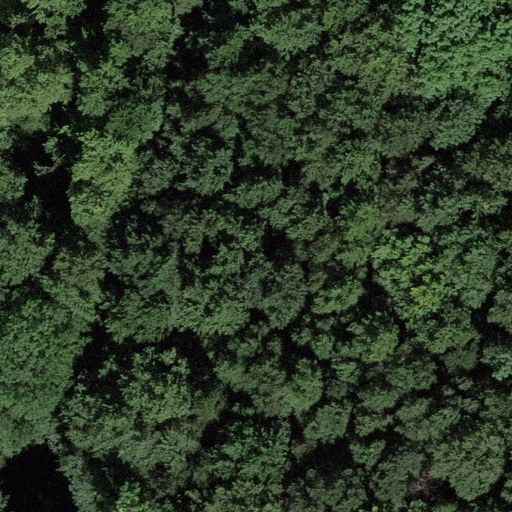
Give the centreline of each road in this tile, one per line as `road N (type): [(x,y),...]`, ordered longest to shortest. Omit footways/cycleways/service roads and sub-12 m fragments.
road 1 (track): [(46,511),(106,303),(202,56),(190,0)]
road 2 (track): [(0,438),(106,303)]
